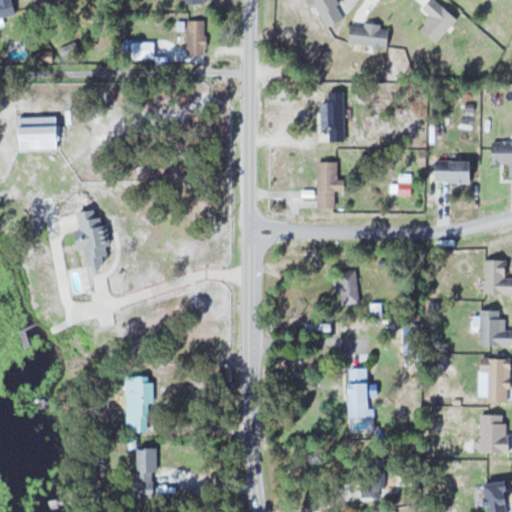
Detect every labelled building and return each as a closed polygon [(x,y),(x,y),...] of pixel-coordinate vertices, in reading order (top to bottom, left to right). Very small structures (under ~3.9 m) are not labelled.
[(0,0),(0,17),(18,14),(15,0),(0,0)] [(62,0),(37,0),(43,5),(47,0),(56,8),(63,0),(62,0)] [(208,54),(208,19),(189,19),(188,54),(208,54)] [(157,57),(157,40),(123,40),(123,57),(157,57)] [(331,125),(331,141),(347,141),(347,91),(331,91),(331,101),(324,101),(324,125),(331,125)] [(21,116),(22,150),(62,149),(62,116),(21,116)] [(493,163),(511,163),(511,176),(511,175),(511,140),(493,140),(493,163)] [(438,181),(477,181),(477,160),(438,160),(438,181)] [(320,161),(320,207),(338,207),(338,190),(347,190),(347,179),(340,179),(340,161),(320,161)] [(88,266),(112,264),(106,210),(82,212),(88,266)] [(487,259),(487,294),(511,293),(511,276),(509,277),(509,259),(487,259)] [(362,303),(359,269),(341,271),(344,305),(362,303)] [(511,345),(511,329),(509,329),(509,318),(503,318),(503,310),(482,309),(482,345),(511,345)] [(482,372),(490,372),(490,402),(511,402),(511,358),(483,358),(482,372)] [(350,368),(350,421),(371,421),(371,368),(350,368)] [(128,377),(129,432),(154,431),(153,376),(128,377)] [(482,414),(482,452),(511,452),(511,414),(482,414)] [(158,497),(158,449),(142,449),(142,497),(158,497)] [(511,482),(490,483),(490,511),(504,511),(504,503),(511,502),(511,482)]
